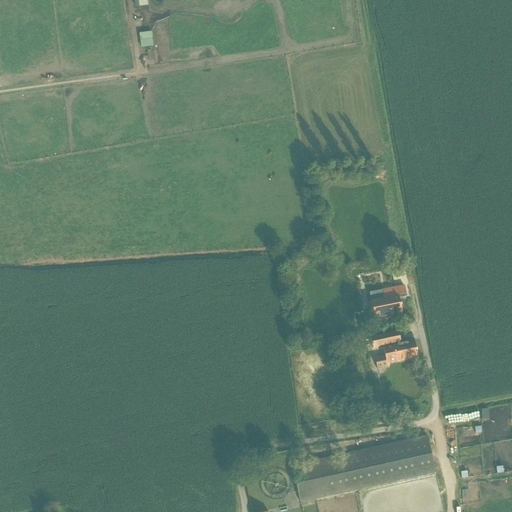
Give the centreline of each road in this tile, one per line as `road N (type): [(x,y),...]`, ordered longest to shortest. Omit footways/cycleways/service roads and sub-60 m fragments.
road 1 (unclassified): [(245,511),(237,468),(245,454),(434,416),(420,321)]
road 2 (track): [(420,321),(363,0)]
